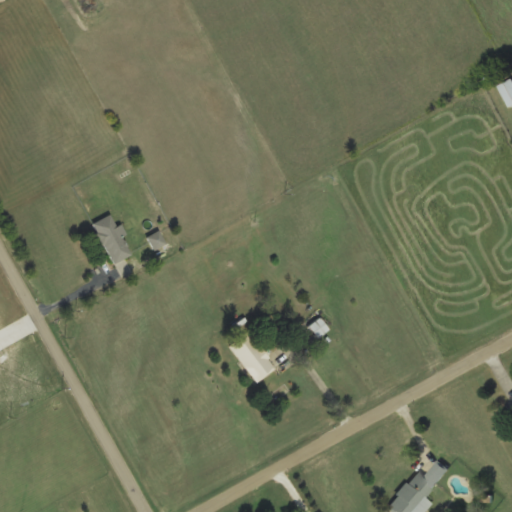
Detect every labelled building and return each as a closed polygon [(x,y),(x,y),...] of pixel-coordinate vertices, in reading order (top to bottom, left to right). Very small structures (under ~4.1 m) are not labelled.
[(511,79),(498,88),(511,109),(511,108),(511,79)] [(131,255),(117,225),(114,226),(110,216),(92,224),(111,265),(131,255)] [(156,248),(164,243),(158,233),(150,238),(156,248)] [(316,339),(327,330),(318,319),(307,328),(316,339)] [(255,384),(274,369),(248,334),(228,348),(255,384)] [(424,498),(448,472),(438,462),(424,478),(417,472),(385,507),(390,511),(424,511),(431,505),(424,498)]
